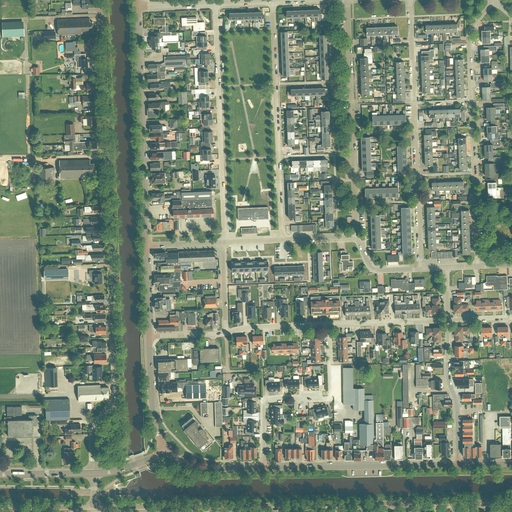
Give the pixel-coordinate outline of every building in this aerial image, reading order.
[(92,0),(87,0),(86,0),(81,0),(73,1),(73,6),(81,6),(82,9),(87,9),(87,8),(92,8),(92,0)] [(306,10),(299,11),(299,17),(300,17),(305,17),(305,21),(307,21),(307,17),(306,17),(306,10)] [(312,10),(306,10),(306,17),(307,17),(311,17),(312,21),(314,21),(314,17),(313,17),(312,10)] [(313,17),(314,17),(318,16),(319,21),(326,21),(326,14),(320,14),(320,10),(312,10),(313,17)] [(299,11),(292,11),(293,17),(294,17),(298,17),(298,22),(300,22),(300,17),(299,17),(299,11)] [(235,13),(229,13),(229,20),(234,20),(235,24),(237,24),(237,20),(236,20),(235,13)] [(162,29),(159,29),(159,33),(165,32),(165,25),(165,18),(153,18),(154,26),(162,25),(162,29)] [(196,18),(182,18),(182,26),(193,25),(193,31),(201,31),(201,23),(196,23),(196,18)] [(86,30),(93,30),(93,22),(89,22),(89,19),(57,20),(58,35),(82,34),(82,32),(86,32),(86,30)] [(24,24),(2,25),(2,37),(24,36),(24,24)] [(439,37),(439,33),(439,32),(438,25),(426,25),(426,33),(431,33),(431,37),(433,37),(433,33),(437,33),(437,37),(439,37)] [(494,27),(485,27),(485,31),(482,31),(482,37),(491,37),(491,36),(491,32),(494,32),(494,27)] [(196,41),(207,41),(206,36),(205,36),(205,32),(198,33),(198,31),(192,31),(192,37),(196,36),(196,41)] [(287,32),(281,32),(281,39),(287,39),(287,34),(295,33),(295,31),(287,31),(287,32)] [(154,33),(155,36),(151,37),(151,40),(149,40),(149,43),(159,43),(159,40),(159,39),(163,39),(163,37),(171,36),(170,32),(154,33)] [(197,50),(204,50),(204,46),(207,46),(207,41),(196,41),(197,48),(194,48),(194,50),(197,50)] [(159,43),(149,43),(149,46),(151,46),(151,49),(155,49),(156,53),(168,52),(168,48),(163,49),(163,46),(159,47),(159,43)] [(489,46),(483,47),(483,50),(481,50),(481,56),(490,56),(490,55),(490,51),(496,51),(496,46),(494,46),(489,46)] [(199,59),(209,59),(209,53),(204,54),(204,50),(197,50),(197,54),(199,54),(199,59)] [(364,58),(360,58),(360,65),(367,64),(367,63),(368,63),(368,60),(372,59),(372,53),(364,53),(364,58)] [(81,54),(74,55),(75,61),(76,61),(76,67),(81,67),(88,67),(87,59),(85,59),(85,54),(81,54)] [(186,66),(185,61),(185,56),(165,57),(165,62),(168,62),(168,67),(175,67),(175,72),(184,71),(184,67),(186,66)] [(197,68),(205,68),(205,64),(210,64),(209,59),(199,59),(199,64),(197,64),(197,68)] [(498,65),(492,65),(492,68),(483,68),(484,75),(493,75),(493,74),(492,70),(498,70),(498,65)] [(199,77),(208,76),(208,71),(205,71),(205,68),(197,68),(194,68),(194,72),(198,72),(198,77),(199,77)] [(289,70),(293,70),(293,68),(289,68),(282,68),(283,76),(289,76),(289,70)] [(320,71),(316,72),(316,74),(321,74),(321,79),(327,79),(327,71),(320,71)] [(157,75),(147,75),(147,82),(157,81),(157,79),(165,78),(164,72),(158,72),(158,75),(157,75)] [(456,78),(464,78),(463,72),(456,72),(456,73),(455,73),(456,77),(446,77),(446,80),(456,79),(456,78)] [(76,88),(80,88),(81,90),(86,90),(87,94),(92,94),(92,91),(95,91),(95,88),(96,87),(96,86),(95,85),(95,84),(91,85),(91,83),(86,84),(86,85),(76,85),(76,78),(75,78),(75,75),(70,75),(70,78),(71,89),(76,88)] [(208,76),(199,77),(198,77),(198,82),(198,85),(205,85),(205,82),(208,82),(208,76)] [(170,92),(170,83),(164,83),(158,84),(158,83),(149,84),(150,87),(149,87),(149,90),(150,90),(159,90),(159,87),(164,86),(164,92),(170,92)] [(456,96),(452,96),(453,98),(457,98),(457,97),(464,97),(464,84),(456,85),(456,86),(456,89),(452,90),(452,92),(456,92),(456,96)] [(490,84),(491,87),(482,87),(482,94),(491,93),(491,89),(497,88),(497,84),(496,84),(490,84)] [(198,91),(198,93),(195,93),(195,98),(199,98),(199,102),(209,102),(209,96),(206,96),(206,93),(204,93),(204,90),(198,91)] [(178,92),(179,104),(187,103),(187,91),(178,92)] [(397,94),(397,98),(393,98),(393,103),(400,102),(400,100),(405,100),(405,93),(397,93),(397,94)] [(92,105),(95,105),(95,97),(90,97),(90,96),(83,97),(83,106),(92,106),(92,105)] [(152,104),(148,104),(148,111),(149,117),(156,117),(156,111),(161,111),(161,112),(166,112),(166,110),(169,109),(169,105),(168,105),(168,102),(161,102),(161,103),(153,103),(152,104)] [(199,111),(207,111),(206,107),(209,107),(209,102),(199,102),(199,107),(197,107),(197,111),(199,111)] [(502,110),(502,107),(504,107),(504,104),(493,105),(493,107),(486,107),(487,114),(496,114),(496,110),(502,110)] [(465,120),(465,113),(467,110),(463,106),(460,109),(454,109),(454,117),(455,117),(459,117),(459,118),(461,120),(461,122),(464,121),(465,120)] [(293,118),(294,118),(298,118),(298,115),(293,116),(293,110),(286,111),(286,118),(293,117),(293,118)] [(437,122),(437,118),(437,117),(435,117),(435,110),(429,110),(425,111),(425,115),(429,115),(429,118),(433,118),(433,122),(437,122)] [(207,111),(199,111),(199,115),(203,115),(203,120),(212,119),(212,114),(207,114),(207,111)] [(321,119),(329,118),(329,111),(321,112),(321,115),(316,115),(316,117),(314,117),(314,120),(321,120),(321,119)] [(496,114),(487,114),(487,120),(491,120),(491,123),(497,123),(497,120),(495,120),(495,116),(500,116),(500,114),(496,114)] [(95,116),(85,116),(85,119),(87,119),(87,125),(96,125),(95,116)] [(322,126),(329,125),(329,118),(321,119),(321,120),(321,122),(315,122),(316,127),(321,127),(322,127),(322,126)] [(203,125),(202,125),(202,128),(209,128),(209,125),(212,125),(212,119),(203,120),(203,125)] [(498,133),(505,133),(505,129),(502,129),(502,130),(497,130),(497,123),(491,123),(491,126),(487,126),(487,133),(498,133)] [(75,134),(74,124),(66,124),(67,134),(75,134)] [(322,127),(321,127),(321,131),(317,131),(317,134),(322,134),(322,133),(330,132),(329,125),(322,126),(322,127)] [(202,137),(213,137),(213,132),(209,132),(209,128),(202,128),(199,129),(199,132),(202,132),(202,137)] [(432,136),(436,136),(436,131),(432,132),(432,130),(425,130),(425,135),(424,135),(424,141),(432,141),(432,140),(432,136)] [(322,140),(330,139),(330,132),(322,133),(322,134),(322,138),(317,138),(317,137),(314,137),(314,138),(309,138),(309,141),(317,141),(322,141),(322,140)] [(176,133),(176,141),(186,141),(186,133),(176,133)] [(498,136),(498,133),(487,133),(488,139),(490,139),(490,142),(500,142),(500,136),(498,136)] [(200,146),(208,146),(208,142),(213,142),(213,137),(202,137),(203,142),(200,142),(200,146)] [(294,139),(287,139),(288,146),(293,146),(294,150),(299,150),(299,146),(299,144),(294,144),(294,140),(294,139)] [(318,148),(317,148),(317,151),(324,151),(323,147),(330,147),(330,139),(322,140),(322,141),(322,145),(318,145),(318,148)] [(159,147),(165,147),(170,147),(170,142),(164,142),(165,143),(159,143),(150,143),(150,144),(149,144),(150,147),(151,150),(155,149),(156,150),(157,150),(158,149),(159,149),(159,147)] [(493,151),(493,150),(493,146),(500,146),(500,142),(490,142),(490,145),(484,145),(484,151),(493,151)] [(202,155),(211,155),(211,149),(208,150),(208,146),(200,146),(201,155),(202,155)] [(500,160),(507,160),(498,160),(498,157),(493,157),(493,153),(497,153),(497,150),(493,150),(493,151),(484,151),(485,158),(492,158),(493,161),(500,160)] [(157,152),(157,153),(150,153),(150,159),(159,159),(159,156),(163,156),(163,160),(172,159),(172,151),(157,152)] [(211,155),(202,155),(201,155),(200,155),(200,164),(209,164),(209,160),(212,160),(211,155)] [(432,159),(425,160),(425,166),(429,166),(429,173),(438,172),(437,165),(433,166),(433,161),(437,161),(437,158),(433,159),(432,159)] [(84,176),(84,175),(90,175),(90,173),(95,173),(96,172),(96,170),(95,169),(94,169),(94,167),(94,163),(90,164),(90,160),(59,160),(59,178),(80,177),(80,176),(84,176)] [(495,167),(495,163),(507,163),(507,160),(500,160),(493,161),(494,161),(494,164),(485,164),(485,170),(496,170),(500,170),(500,167),(495,167)] [(298,167),(299,167),(299,161),(291,161),(292,167),(291,167),(291,172),(294,172),(294,167),(298,167)] [(153,163),(150,164),(151,170),(154,170),(154,171),(160,171),(160,163),(153,163)] [(54,167),(37,168),(37,184),(54,183),(54,167)] [(496,174),(496,170),(485,170),(485,177),(490,176),(490,179),(498,179),(498,173),(496,174)] [(164,173),(152,174),(152,175),(151,175),(152,181),(153,182),(164,182),(164,180),(169,180),(169,173),(164,173)] [(206,188),(215,188),(215,175),(206,175),(206,188)] [(490,182),(488,182),(488,189),(496,188),(496,184),(498,184),(498,179),(490,179),(490,182)] [(324,185),(324,190),(324,192),(332,192),(332,185),(328,185),(328,181),(321,181),(321,185),(324,185)] [(463,181),(457,182),(457,189),(458,189),(462,189),(462,194),(463,194),(468,194),(468,186),(467,185),(463,185),(463,181)] [(294,190),(299,190),(299,188),(294,188),(294,182),(287,183),(287,190),(294,190)] [(496,188),(488,189),(488,195),(493,195),(493,198),(500,198),(500,195),(496,195),(496,190),(501,190),(500,188),(496,188)] [(294,190),(287,190),(288,197),(294,196),(294,198),(294,197),(299,197),(299,195),(294,195),(294,190)] [(181,200),(172,200),(173,217),(213,216),(213,209),(212,209),(211,191),(181,192),(181,200)] [(324,198),(319,198),(319,200),(324,200),(325,200),(325,199),(332,199),(332,192),(324,192),(324,198)] [(294,202),(294,197),(294,198),(294,196),(288,197),(288,204),(294,204),(294,205),(295,205),(299,205),(299,202),(294,202)] [(324,200),(324,205),(320,205),(320,208),(325,207),(325,206),(333,206),(332,199),(325,199),(325,200),(324,200)] [(441,202),(434,202),(434,207),(427,207),(427,213),(435,213),(435,212),(435,208),(439,208),(439,206),(441,206),(441,202)] [(295,212),(300,211),(299,209),(295,209),(295,205),(294,205),(294,204),(288,204),(288,211),(294,211),(294,212),(295,212)] [(325,212),(320,212),(320,215),(325,214),(325,213),(333,213),(333,206),(325,206),(325,207),(325,212)] [(268,207),(237,208),(238,220),(268,219),(268,207)] [(294,211),(288,211),(288,218),(295,218),(295,219),(300,219),(300,216),(295,216),(295,212),(294,212),(294,211)] [(325,213),(325,214),(325,219),(320,219),(320,222),(325,221),(325,222),(325,220),(333,220),(333,213),(325,213)] [(325,222),(325,221),(325,226),(320,226),(320,229),(326,228),(333,227),(333,220),(325,220),(325,222)] [(164,230),(171,230),(170,226),(167,226),(167,222),(154,222),(154,231),(164,231),(164,230)] [(163,252),(153,253),(153,257),(159,257),(159,259),(166,259),(166,263),(162,264),(162,267),(160,267),(160,268),(160,269),(160,270),(160,271),(160,272),(160,273),(161,273),(161,274),(154,275),(154,279),(154,283),(155,287),(159,287),(159,292),(174,291),(178,291),(178,287),(181,286),(180,271),(188,271),(188,265),(184,265),(183,261),(215,260),(214,251),(178,252),(178,253),(167,253),(167,251),(163,252)] [(349,259),(348,254),(346,254),(343,251),(341,251),(341,259),(340,259),(340,262),(342,262),(342,271),(346,271),(346,270),(348,269),(348,271),(352,271),(352,269),(353,269),(352,262),(347,262),(346,259),(349,259)] [(59,266),(44,266),(44,279),(68,278),(68,269),(59,270),(59,266)] [(102,273),(101,273),(101,270),(89,271),(89,276),(91,276),(91,283),(102,283),(102,273)] [(497,275),(486,276),(487,281),(484,283),(486,286),(493,285),(493,290),(503,290),(507,289),(507,278),(497,279),(497,275)] [(464,277),(465,286),(463,286),(463,283),(459,283),(459,290),(465,289),(465,288),(472,287),(472,277),(464,277)] [(414,283),(408,283),(408,290),(414,289),(414,287),(425,286),(424,279),(414,279),(414,283)] [(395,280),(391,280),(391,288),(402,288),(402,290),(408,290),(408,283),(402,283),(402,280),(395,280)] [(370,282),(360,282),(360,290),(366,289),(366,292),(372,292),(372,289),(370,289),(370,282)] [(241,292),(242,302),(248,301),(248,292),(250,292),(250,288),(242,289),(242,292),(241,292)] [(303,304),(307,304),(307,296),(303,297),(303,301),(295,302),(296,313),(304,313),(303,304)] [(339,296),(310,297),(311,315),(340,314),(339,296)] [(165,298),(154,298),(155,309),(161,309),(161,310),(165,310),(165,311),(168,311),(173,310),(172,304),(171,304),(171,301),(167,302),(165,302),(165,298)] [(216,298),(203,299),(203,308),(212,307),(212,310),(217,310),(216,298)] [(432,306),(425,306),(425,313),(432,312),(432,313),(440,313),(440,305),(439,305),(439,298),(432,299),(432,305),(432,306)] [(455,304),(454,304),(454,312),(462,312),(462,311),(469,311),(469,304),(462,305),(462,304),(461,304),(461,298),(454,298),(455,304)] [(276,299),(276,307),(280,307),(280,316),(288,316),(288,305),(283,305),(283,299),(276,299)] [(482,300),(477,301),(477,302),(475,303),(475,307),(477,307),(477,311),(500,310),(500,306),(502,306),(501,302),(500,302),(500,300),(488,300),(482,300)] [(273,301),(266,301),(266,307),(263,307),(263,317),(270,317),(270,310),(274,310),(273,301)] [(388,313),(388,305),(389,305),(389,301),(374,301),(375,305),(376,305),(376,313),(388,313)] [(232,312),(233,322),(239,322),(239,318),(240,318),(240,313),(242,313),(242,303),(237,303),(237,310),(232,311),(232,312)] [(247,306),(247,318),(255,317),(255,305),(247,306)] [(158,325),(156,325),(156,330),(158,331),(167,331),(167,332),(169,331),(174,331),(174,328),(178,328),(178,321),(182,321),(181,312),(179,312),(179,317),(169,317),(170,320),(157,320),(158,325)] [(185,312),(181,312),(182,321),(185,320),(185,317),(188,317),(188,325),(195,325),(195,315),(194,315),(194,313),(190,313),(190,315),(188,315),(185,315),(185,312)] [(105,325),(96,326),(96,327),(89,327),(89,332),(96,332),(96,334),(97,334),(98,334),(99,334),(100,334),(105,334),(105,325)] [(463,334),(470,334),(469,327),(463,327),(455,327),(455,335),(456,335),(456,341),(463,341),(462,334),(463,334)] [(433,328),(426,329),(426,335),(433,335),(433,336),(434,336),(434,342),(440,342),(440,335),(441,335),(440,328),(433,328)] [(363,342),(366,342),(365,332),(360,332),(360,344),(357,345),(357,356),(361,356),(361,346),(363,346),(363,342)] [(393,333),(394,339),(394,348),(406,347),(406,337),(402,337),(401,332),(393,333)] [(418,332),(410,332),(410,343),(418,343),(418,347),(422,346),(422,339),(418,339),(418,332)] [(386,333),(377,334),(378,344),(383,344),(383,348),(390,348),(390,340),(386,340),(386,333)] [(273,346),(271,346),(271,351),(273,351),(273,354),(285,353),(285,354),(291,354),(291,353),(296,353),(296,350),(298,350),(298,345),(296,345),(296,343),(273,344),(273,346)] [(463,346),(455,346),(455,356),(463,356),(463,353),(469,353),(474,353),(474,348),(469,348),(469,351),(466,351),(466,348),(463,348),(463,346)] [(433,356),(441,356),(441,349),(433,349),(433,347),(423,347),(423,361),(429,361),(429,352),(433,352),(433,356)] [(218,348),(200,349),(200,362),(219,362),(218,348)] [(106,359),(106,357),(106,355),(105,355),(105,354),(86,355),(87,360),(94,360),(94,363),(106,363),(106,362),(106,359)] [(158,360),(158,372),(188,371),(187,359),(158,360)] [(459,360),(459,362),(454,362),(454,368),(463,368),(470,368),(470,360),(459,360)] [(57,367),(45,368),(46,387),(58,386),(57,367)] [(101,367),(93,367),(93,380),(101,380),(101,372),(102,371),(101,367)] [(363,424),(359,424),(360,440),(353,440),(354,459),(360,459),(360,449),(372,449),(372,447),(374,447),(374,459),(390,459),(390,454),(391,454),(391,444),(385,444),(385,445),(384,445),(384,449),(383,449),(383,435),(391,435),(391,427),(382,427),(382,414),(376,414),(376,439),(372,439),(372,437),(373,437),(373,395),(364,395),(364,388),(353,388),(352,368),(343,368),(343,405),(353,405),(353,410),(364,410),(364,419),(363,419),(363,424)] [(170,375),(170,373),(171,373),(171,372),(168,372),(158,372),(158,381),(169,380),(169,375),(170,375)] [(318,377),(313,378),(313,387),(318,387),(318,384),(322,384),(321,375),(318,375),(318,377)] [(299,379),(293,379),(293,388),(299,388),(299,384),(302,384),(302,376),(299,377),(299,379)] [(313,387),(313,378),(310,378),(310,376),(304,376),(304,386),(307,386),(307,387),(313,387)] [(268,380),(265,380),(266,387),(269,387),(269,391),(274,391),(274,379),(273,379),(273,377),(268,377),(268,380)] [(293,388),(293,379),(290,379),(290,377),(285,377),(285,388),(293,388)] [(279,378),(274,379),(274,391),(280,390),(280,386),(283,386),(282,379),(279,379),(279,378)] [(474,379),(457,380),(458,387),(469,387),(469,386),(474,386),(474,379)] [(428,381),(428,387),(431,387),(431,389),(434,389),(438,389),(438,390),(439,390),(440,391),(442,390),(442,389),(441,387),(442,386),(442,383),(441,382),(441,380),(434,380),(431,380),(431,381),(428,381)] [(177,387),(181,387),(182,389),(183,390),(186,390),(186,398),(206,398),(205,384),(204,384),(204,381),(195,381),(186,381),(186,384),(186,382),(164,383),(164,382),(158,382),(159,392),(177,392),(177,387)] [(238,393),(239,393),(239,395),(256,395),(256,387),(254,387),(254,382),(250,383),(249,382),(245,382),(245,385),(245,386),(244,386),(240,386),(240,387),(238,387),(238,393)] [(97,400),(103,400),(103,398),(108,398),(108,387),(100,387),(100,385),(78,385),(78,402),(97,401),(97,400)] [(444,394),(433,395),(433,410),(438,410),(438,405),(443,405),(443,407),(444,407),(446,407),(451,407),(451,405),(452,405),(452,403),(451,403),(451,400),(450,400),(444,400),(444,394)] [(246,407),(256,407),(256,401),(252,401),(252,398),(245,398),(245,399),(242,399),(242,402),(243,402),(243,407),(246,407)] [(70,419),(69,399),(45,400),(46,420),(70,419)] [(270,413),(282,413),(282,405),(270,405),(270,413)] [(320,407),(324,419),(323,416),(328,414),(329,416),(332,415),(330,408),(327,408),(326,405),(320,407)] [(5,408),(5,423),(15,423),(15,436),(36,436),(35,407),(5,408)] [(256,407),(246,407),(247,410),(243,410),(243,416),(252,416),(252,412),(256,412),(256,407)] [(316,411),(313,412),(315,420),(318,419),(318,420),(324,419),(320,407),(315,408),(316,411)] [(282,413),(270,413),(271,419),(269,419),(268,423),(283,423),(283,414),(282,414),(282,413)] [(181,425),(188,433),(187,435),(194,443),(195,442),(202,451),(213,442),(192,416),(181,425)] [(510,416),(500,416),(500,428),(503,428),(503,457),(510,457),(510,416)] [(247,426),(256,426),(256,420),(252,420),(252,417),(243,417),(243,423),(247,423),(247,426)] [(473,419),(463,420),(463,456),(482,456),(482,446),(473,446),(473,419)] [(350,420),(344,420),(344,433),(350,433),(350,436),(350,442),(344,442),(344,450),(344,460),(353,460),(353,449),(352,449),(353,436),(353,421),(350,420)] [(71,425),(71,428),(64,428),(65,434),(73,434),(73,432),(80,431),(80,424),(71,425)] [(245,435),(248,435),(252,434),(252,431),(256,431),(256,426),(247,426),(247,429),(245,429),(245,435)] [(308,435),(308,446),(305,447),(305,449),(305,454),(306,454),(306,460),(313,460),(313,456),(315,455),(314,435),(308,435)] [(441,447),(441,454),(449,454),(449,442),(446,442),(446,435),(439,435),(439,440),(441,440),(441,443),(440,443),(441,447)] [(421,454),(422,454),(422,447),(421,447),(421,438),(414,439),(414,447),(413,447),(414,454),(414,459),(422,459),(421,454)] [(424,439),(424,442),(423,442),(423,449),(424,449),(424,457),(428,457),(429,458),(431,458),(432,457),(432,442),(431,442),(431,439),(424,439)] [(495,442),(495,444),(494,444),(494,442),(492,442),(492,444),(490,444),(491,457),(501,457),(501,444),(499,444),(499,442),(495,442)] [(229,445),(229,448),(224,448),(225,458),(226,458),(226,459),(228,459),(228,458),(233,458),(232,445),(229,445)] [(394,445),(394,446),(393,446),(393,449),(394,449),(394,459),(397,459),(402,459),(402,445),(394,445)] [(250,447),(250,449),(240,449),(240,458),(251,458),(251,456),(256,456),(256,447),(250,447)]
